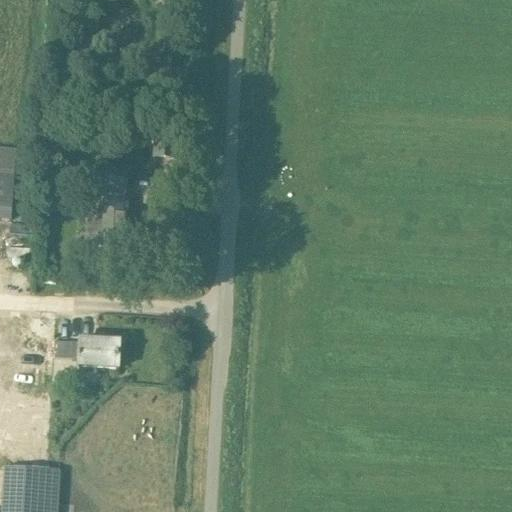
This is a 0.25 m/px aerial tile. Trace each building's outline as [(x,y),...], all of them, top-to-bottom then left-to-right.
[(143,87),(144,114),(172,114),(172,86),(143,87)] [(175,159),(177,135),(155,134),(154,158),(175,159)] [(0,219),(12,220),(17,152),(0,150),(0,219)] [(125,250),(126,236),(129,236),(129,231),(126,231),(128,205),(124,205),(127,171),(96,169),(94,195),(93,219),(88,221),(84,228),(84,239),(86,245),(91,247),(101,247),(100,249),(125,250)] [(81,345),(55,343),(54,361),(80,362),(79,368),(118,371),(119,344),(81,342),(81,345)] [(1,511),(56,511),(59,472),(4,468),(1,511)]
